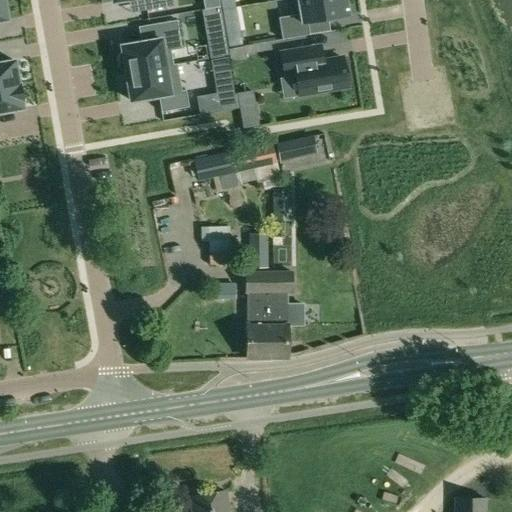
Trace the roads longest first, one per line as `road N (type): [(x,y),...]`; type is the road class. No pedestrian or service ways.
road 1 (residential): [(50,0),(113,374)]
road 2 (primary): [(493,358),(387,357),(254,397)]
road 3 (primary): [(254,397),(429,376),(493,358)]
road 4 (primary): [(115,416),(254,397)]
road 5 (unknown): [(511,421),(419,509)]
